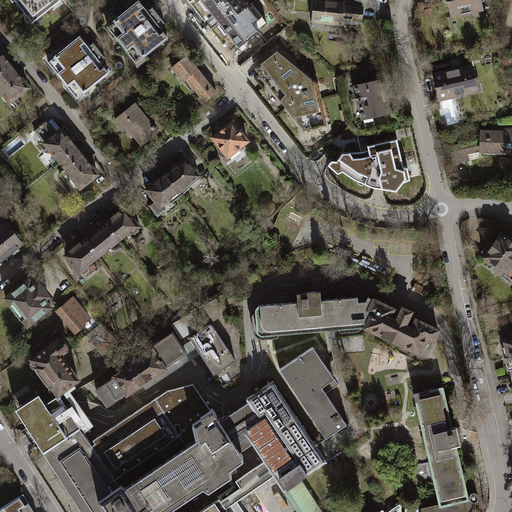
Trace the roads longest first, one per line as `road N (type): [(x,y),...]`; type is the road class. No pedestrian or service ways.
road 1 (residential): [(505,511),(441,209)]
road 2 (residential): [(241,89),(325,189),(385,214),(441,209)]
road 3 (residential): [(441,209),(402,42),(403,0)]
road 4 (residential): [(121,185),(12,47)]
road 5 (residential): [(121,185),(0,281)]
road 6 (residential): [(241,89),(121,185)]
